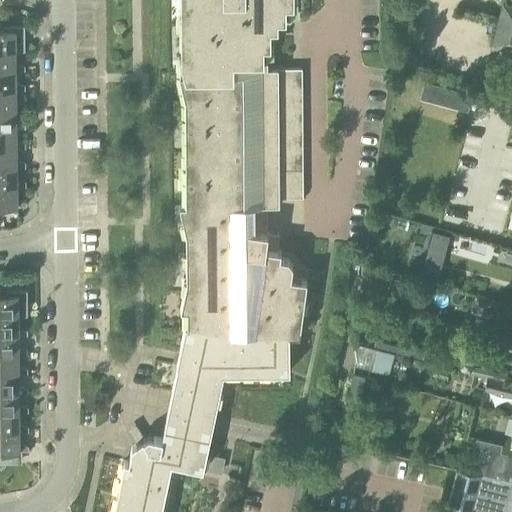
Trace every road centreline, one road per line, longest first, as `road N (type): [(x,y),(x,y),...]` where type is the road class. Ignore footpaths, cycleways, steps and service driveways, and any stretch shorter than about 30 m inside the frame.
road 1 (residential): [(3,511),(52,496),(66,461),(65,241)]
road 2 (residential): [(65,241),(63,0)]
